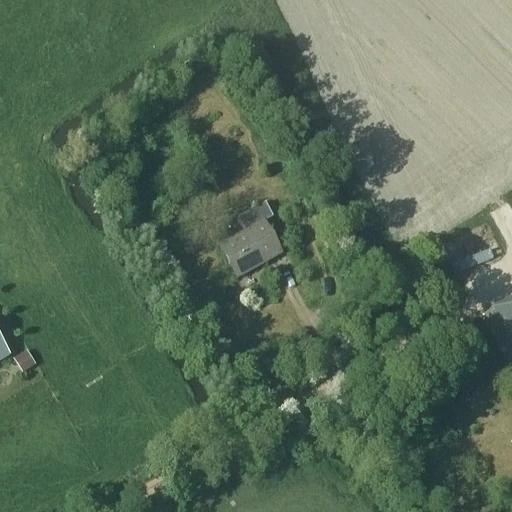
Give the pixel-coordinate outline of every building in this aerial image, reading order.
[(218,248),(219,249),(236,281),(281,256),(264,224),(272,219),(265,205),(237,220),(244,233),(218,248)] [(511,302),(482,319),(511,372),(511,302)] [(484,348),(471,325),(444,340),(458,364),(484,348)] [(0,362),(9,357),(0,341),(0,362)] [(34,366),(25,352),(12,360),(21,374),(34,366)]
